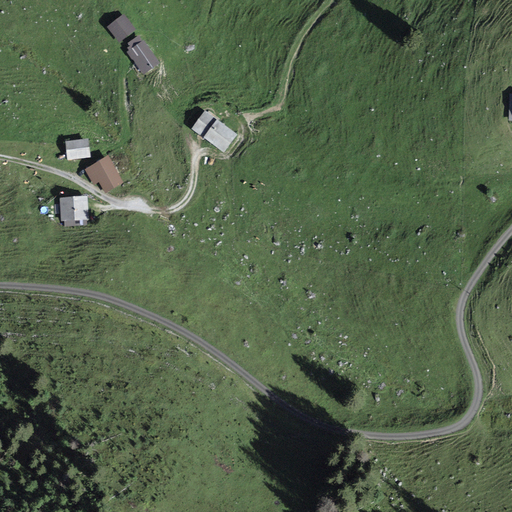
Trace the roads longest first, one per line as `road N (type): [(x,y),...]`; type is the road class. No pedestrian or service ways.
road 1 (track): [(511,228),(458,303),(473,406),(460,425),(436,434),(348,433),(312,422),(177,328),(126,305),(75,290),(0,286)]
road 2 (track): [(0,159),(70,177),(115,203),(170,212),(186,199),(193,159),(205,153)]
